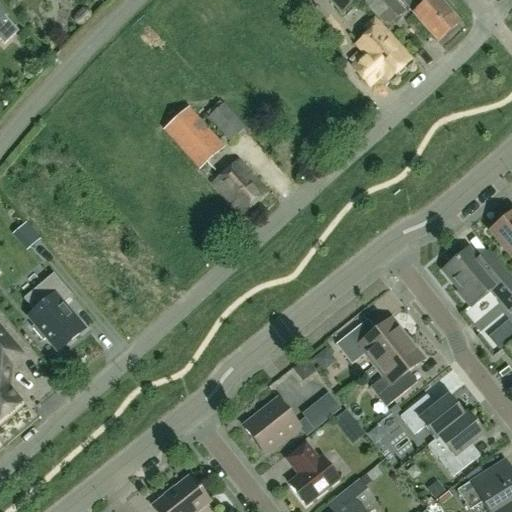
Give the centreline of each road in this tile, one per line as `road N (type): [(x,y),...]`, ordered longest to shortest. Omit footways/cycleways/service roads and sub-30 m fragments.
road 1 (residential): [(0,465),(489,24)]
road 2 (residential): [(382,248),(231,368),(192,413)]
road 3 (residential): [(511,418),(382,248)]
road 4 (residential): [(0,143),(140,0)]
road 5 (residential): [(511,151),(382,248)]
road 6 (residential): [(192,413),(68,511)]
road 7 (residential): [(266,511),(192,413)]
